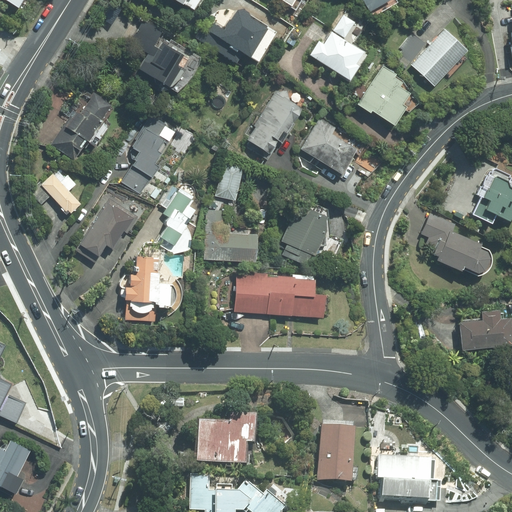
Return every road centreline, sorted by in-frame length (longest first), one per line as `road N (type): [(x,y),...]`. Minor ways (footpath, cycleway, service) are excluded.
road 1 (residential): [(511,94),(463,118),(423,152),(379,223),(372,286),(386,381)]
road 2 (tertiary): [(72,368),(303,367),(386,381)]
road 3 (tertiary): [(386,381),(431,403),(511,471)]
road 4 (secondary): [(61,13),(0,153)]
road 5 (secondary): [(79,511),(94,447),(72,368)]
road 6 (secondary): [(72,368),(13,242)]
